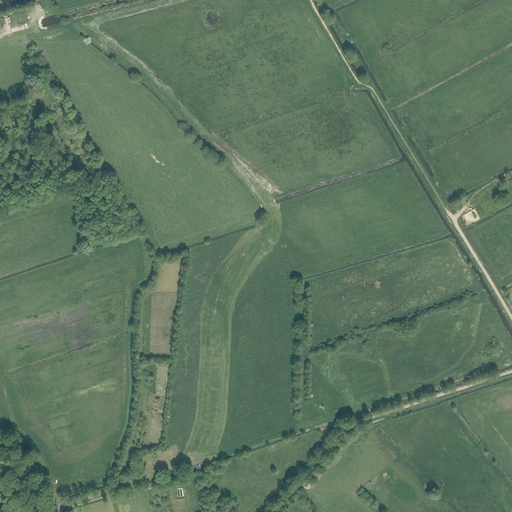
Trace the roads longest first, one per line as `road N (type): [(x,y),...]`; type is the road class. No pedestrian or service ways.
road 1 (track): [(274,511),(358,422),(511,370)]
road 2 (track): [(511,318),(373,90)]
road 3 (track): [(60,511),(66,503),(184,465)]
